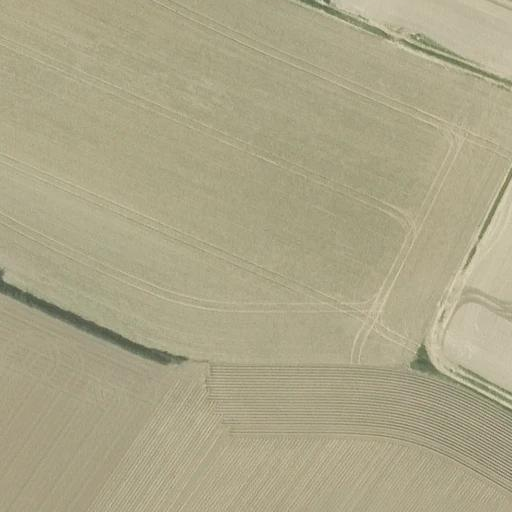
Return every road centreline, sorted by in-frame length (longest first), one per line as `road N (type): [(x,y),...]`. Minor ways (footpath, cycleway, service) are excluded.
road 1 (track): [(511,409),(442,373),(431,340),(511,166)]
road 2 (track): [(511,84),(314,0)]
